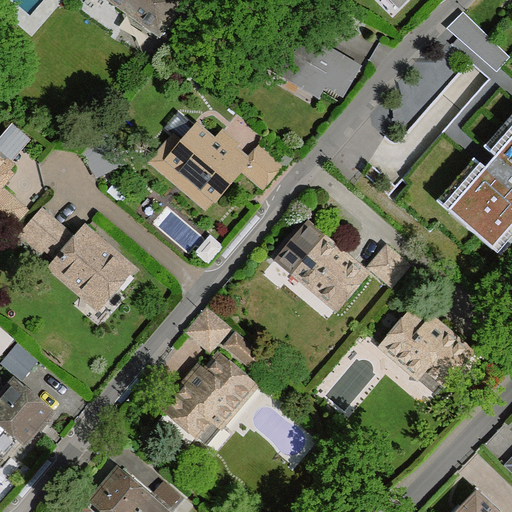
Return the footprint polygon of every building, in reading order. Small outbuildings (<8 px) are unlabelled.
[(112,0),(160,35),(183,3),(178,0),(112,0)] [(411,0),(387,0),(400,12),(411,0)] [(500,70),(511,56),(511,50),(466,10),(451,27),(500,70)] [(318,91),(337,59),(258,14),(240,45),(318,91)] [(337,59),(318,91),(325,95),(327,91),(345,101),(361,72),(337,59)] [(475,156),(436,201),(499,256),(511,241),(511,115),(485,147),(495,155),(486,166),(475,156)] [(169,162),(216,201),(242,171),(251,161),(235,147),(229,154),(199,128),(169,162)] [(251,161),(242,171),(264,189),(283,167),(261,147),(251,161)] [(0,187),(0,180),(11,168),(0,158),(0,211),(12,198),(0,187)] [(131,193),(118,181),(108,192),(122,204),(131,193)] [(27,211),(12,198),(0,211),(0,226),(9,234),(27,211)] [(43,213),(23,235),(43,252),(46,249),(61,261),(77,242),(43,213)] [(310,256),(323,241),(324,234),(322,229),(318,226),(313,226),(308,229),(296,244),(310,256)] [(61,261),(56,266),(101,304),(128,272),(84,234),(77,242),(61,261)] [(365,276),(323,241),(310,256),(297,271),(339,308),(365,276)] [(388,249),(371,268),(393,287),(409,266),(388,249)] [(230,330),(208,311),(190,334),(212,352),(230,330)] [(411,315),(386,346),(421,376),(425,371),(444,386),(470,356),(431,322),(426,328),(411,315)] [(511,329),(506,324),(487,346),(510,366),(511,364),(511,329)] [(0,355),(12,340),(0,329),(0,355)] [(271,364),(237,336),(228,347),(262,376),(271,364)] [(38,362),(18,345),(2,364),(22,381),(38,362)] [(254,385),(223,359),(208,377),(201,372),(168,411),(200,438),(215,420),(221,425),(254,385)] [(15,381),(0,398),(0,420),(25,443),(52,413),(15,381)] [(167,511),(120,471),(94,501),(106,511),(167,511)] [(494,511),(478,496),(461,511),(494,511)]
